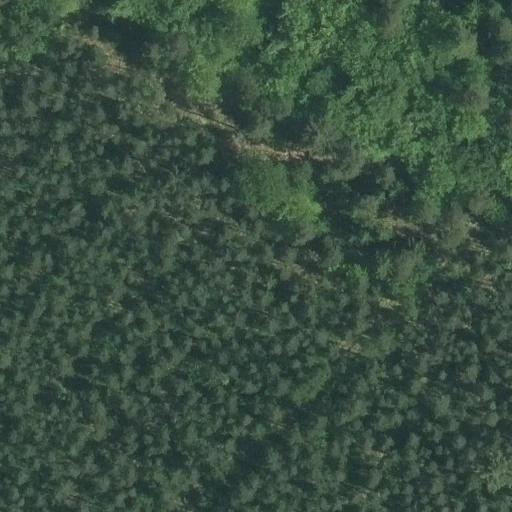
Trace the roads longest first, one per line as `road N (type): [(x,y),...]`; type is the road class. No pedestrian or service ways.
road 1 (track): [(182,511),(511,201)]
road 2 (track): [(511,148),(246,0)]
